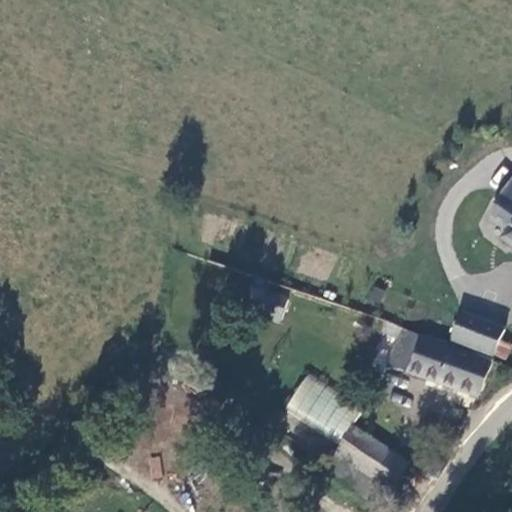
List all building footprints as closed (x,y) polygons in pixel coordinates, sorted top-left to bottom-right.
[(511,183),(501,199),(496,220),(511,231),(505,241),(511,245),(511,183)] [(257,282),(249,307),(278,316),(286,290),(257,282)] [(511,359),(511,345),(504,344),(508,331),(463,317),(455,342),(511,359)] [(473,354),(409,330),(394,366),(487,399),(499,363),(473,354)] [(284,412),(340,441),(360,403),(304,374),(284,412)] [(403,457),(363,431),(337,474),(375,498),(403,457)] [(149,478),(161,478),(161,456),(149,456),(149,478)] [(423,471),(403,457),(375,498),(395,511),(423,471)]
